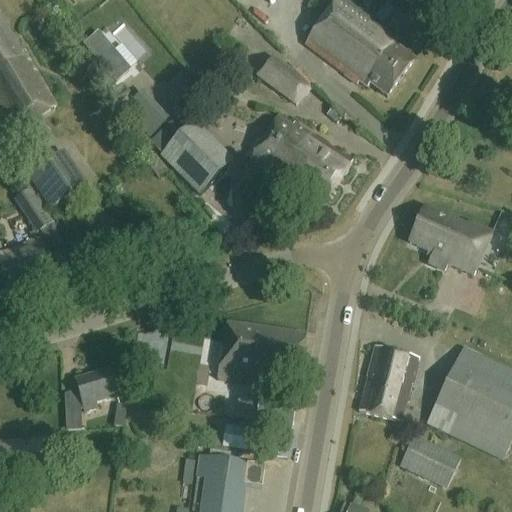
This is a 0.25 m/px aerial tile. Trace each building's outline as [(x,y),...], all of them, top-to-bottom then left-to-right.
[(398,42),(341,0),(305,48),(357,87),(360,84),(367,90),(370,86),(387,99),(414,63),(394,47),(398,42)] [(19,52),(0,21),(0,110),(14,134),(58,108),(22,50),(19,52)] [(98,34),(82,47),(115,86),(131,73),(98,34)] [(313,87),(273,57),(256,79),(296,110),(313,87)] [(348,117),(338,108),(328,119),(338,128),(348,117)] [(168,130),(153,115),(137,132),(163,158),(161,160),(200,198),(235,163),(196,125),(188,133),(176,122),(168,130)] [(294,128),(279,118),(251,162),(267,172),(265,174),(322,211),(353,163),(295,126),(294,128)] [(88,189),(65,155),(29,178),(52,212),(88,189)] [(54,226),(31,193),(16,203),(39,236),(54,226)] [(467,229),(425,211),(410,245),(434,255),(430,266),(446,273),(448,266),(475,278),(493,236),(469,225),(467,229)] [(16,251),(11,253),(20,276),(24,274),(32,292),(58,281),(43,247),(18,257),(16,251)] [(0,257),(0,305),(32,292),(24,274),(20,276),(11,253),(0,257)] [(307,338),(227,326),(219,382),(250,386),(252,377),(300,384),(307,338)] [(420,361),(376,350),(359,414),(402,426),(420,361)] [(511,447),(511,372),(465,350),(427,428),(503,465),(511,447)] [(118,399),(110,372),(76,382),(85,415),(97,412),(96,406),(118,399)] [(297,405),(260,399),(257,418),(253,417),(252,423),(293,429),(297,405)] [(462,460),(416,438),(401,470),(447,492),(462,460)] [(54,477),(50,440),(0,445),(0,488),(32,486),(32,479),(54,477)] [(266,469),(200,459),(192,511),(242,511),(247,488),(262,491),(266,469)]
